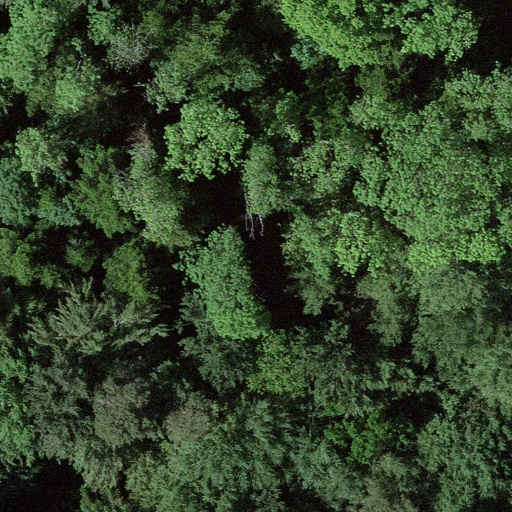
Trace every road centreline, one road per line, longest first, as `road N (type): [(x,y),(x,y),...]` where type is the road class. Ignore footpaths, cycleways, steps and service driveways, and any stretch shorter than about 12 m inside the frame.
road 1 (track): [(511,175),(295,276),(185,511)]
road 2 (track): [(295,276),(127,223),(0,247)]
